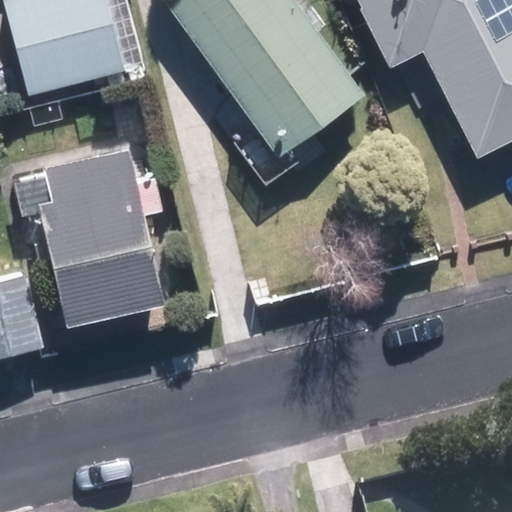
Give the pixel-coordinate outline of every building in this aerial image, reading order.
[(109,0),(5,0),(27,94),(126,71),(109,0)] [(302,0),(177,0),(281,142),(363,83),(302,0)] [(511,128),(511,0),(372,0),(398,51),(429,35),(484,142),(511,128)] [(160,301),(124,151),(49,169),(56,199),(42,202),(71,322),(160,301)] [(25,276),(0,282),(0,352),(41,343),(25,276)]
